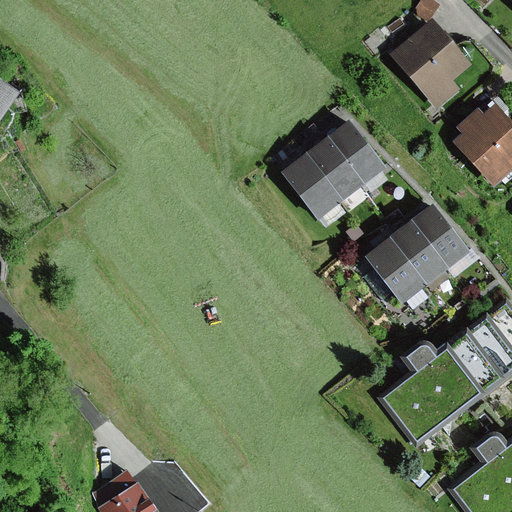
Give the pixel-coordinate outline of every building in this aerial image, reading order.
[(440,4),(431,0),(421,0),(416,12),(432,20),(440,4)] [(431,21),(390,56),(436,110),(458,91),(450,82),(469,66),(431,21)] [(0,82),(0,117),(16,93),(0,82)] [(462,136),(452,145),(493,189),(511,171),(511,127),(493,107),(481,117),(476,112),(456,130),(462,136)] [(349,124),(327,141),(364,189),(386,172),(349,124)] [(327,141),(306,158),(342,206),(364,189),(327,141)] [(306,158),(281,176),(317,224),(342,206),(306,158)] [(431,207),(410,224),(447,271),(468,255),(431,207)] [(410,224),(388,241),(424,289),(447,271),(410,224)] [(356,226),(345,234),(353,243),(363,235),(356,226)] [(388,241),(364,259),(400,307),(424,289),(388,241)] [(417,376),(385,401),(417,445),(511,374),(511,310),(509,307),(435,362),(427,353),(423,351),(418,352),(405,362),(417,376)] [(486,466),(454,491),(469,511),(511,511),(511,446),(504,453),(496,443),(492,441),(487,442),(474,452),(486,466)] [(99,507),(96,509),(98,511),(151,511),(126,472),(91,495),(99,507)]
